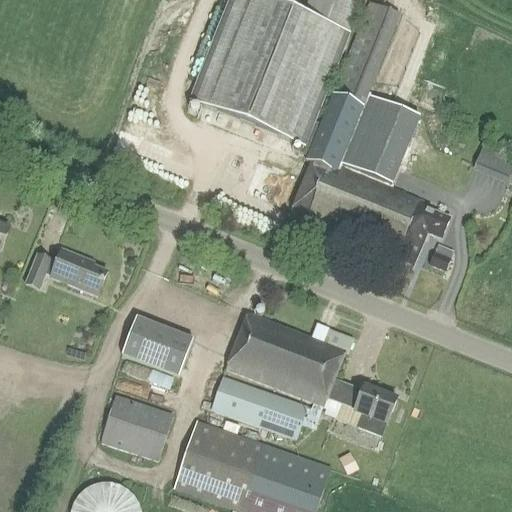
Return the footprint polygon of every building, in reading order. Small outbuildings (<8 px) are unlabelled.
[(423,204),(390,191),(337,169),(366,98),(399,18),(369,6),(321,126),(312,122),(361,2),(361,0),(309,0),(303,17),(258,0),(231,0),(191,103),(302,147),(300,155),(307,158),(305,163),(310,165),(290,215),(331,233),(395,259),(393,262),(412,270),(426,236),(441,242),(450,221),(421,209),(423,204)] [(511,155),(485,144),(474,170),(507,184),(511,171),(511,155)] [(306,243),(296,239),(291,249),(302,254),(306,243)] [(36,258),(25,288),(38,293),(46,274),(51,276),(50,281),(96,299),(106,274),(92,269),(93,265),(60,253),(55,266),(50,264),(50,263),(36,258)] [(446,273),(451,262),(438,256),(433,268),(446,273)] [(397,402),(365,389),(363,394),(334,383),(345,355),(247,317),(226,372),(313,406),(311,411),(223,380),(212,413),(297,442),(302,428),(314,432),(319,421),(323,410),(337,415),(340,406),(356,412),(355,414),(364,418),(359,430),(382,439),(387,427),(397,402)] [(180,378),(194,341),(137,319),(122,356),(180,378)] [(169,393),(173,381),(152,374),(148,385),(169,393)] [(117,398),(102,444),(160,463),(175,418),(117,398)] [(198,425),(174,492),(231,511),(317,511),(332,473),(198,425)] [(358,473),(349,455),(337,461),(347,479),(358,473)] [(129,491),(121,487),(117,485),(110,484),(100,484),(93,486),(85,490),(80,495),(75,501),(72,507),(70,511),(141,511),(142,511),(139,504),(135,498),(129,491)]
